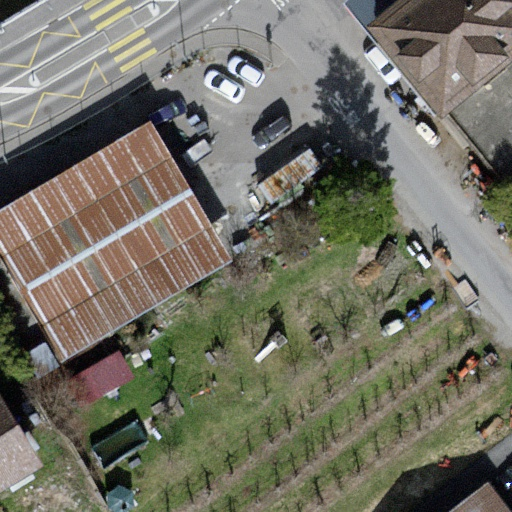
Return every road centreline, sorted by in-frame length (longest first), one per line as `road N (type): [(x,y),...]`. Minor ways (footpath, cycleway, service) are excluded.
road 1 (residential): [(278,0),(511,289)]
road 2 (secondary): [(0,94),(162,0)]
